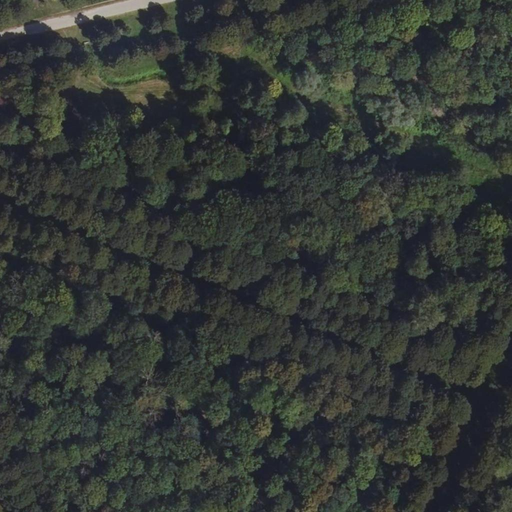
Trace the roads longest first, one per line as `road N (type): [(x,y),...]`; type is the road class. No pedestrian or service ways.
road 1 (track): [(484,396),(0,199)]
road 2 (track): [(430,511),(511,338)]
road 3 (track): [(142,0),(0,34)]
